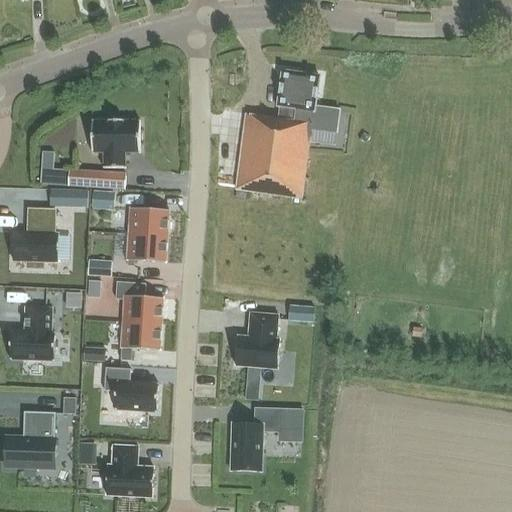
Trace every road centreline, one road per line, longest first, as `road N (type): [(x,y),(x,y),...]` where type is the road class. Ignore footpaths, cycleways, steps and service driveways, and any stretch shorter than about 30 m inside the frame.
road 1 (residential): [(204,23),(180,511)]
road 2 (tertiary): [(204,23),(267,16),(413,29),(511,21)]
road 3 (tertiary): [(0,89),(123,41),(204,23)]
